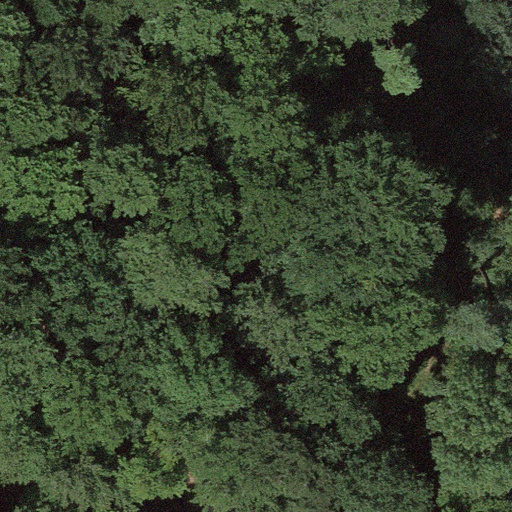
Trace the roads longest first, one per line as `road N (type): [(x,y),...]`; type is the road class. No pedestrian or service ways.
road 1 (track): [(0,459),(177,429),(511,428)]
road 2 (track): [(0,388),(59,454),(132,511)]
